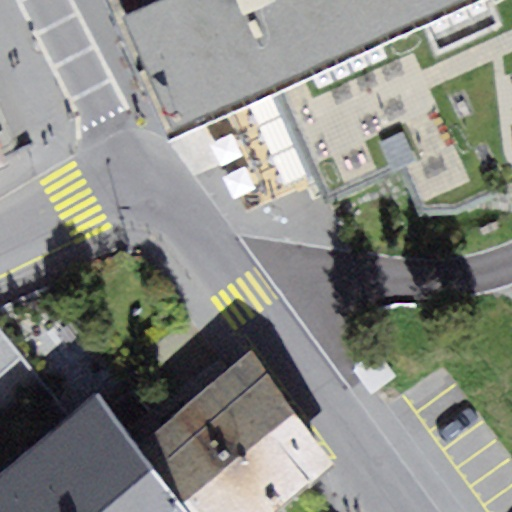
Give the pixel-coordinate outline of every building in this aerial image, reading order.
[(278,90),(285,87),(247,0),(108,0),(168,138),(278,90)] [(247,0),(285,87),(410,34),(487,0),(247,0)] [(459,211),(489,197),(410,34),(285,87),(278,90),(331,202),(405,167),(422,213),(459,211)] [(278,511),(342,460),(251,350),(136,445),(190,511),(278,511)] [(190,511),(136,445),(95,395),(0,472),(0,511),(190,511)]
